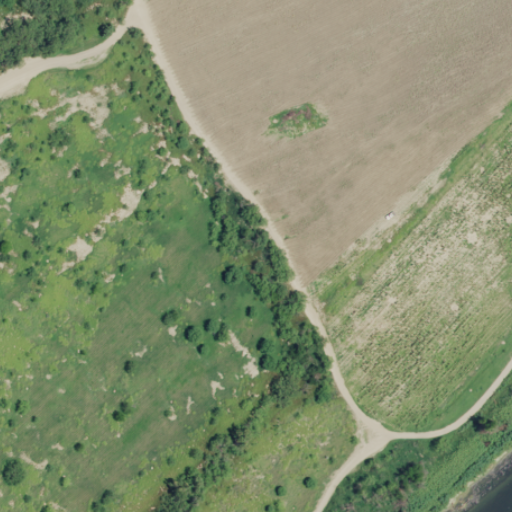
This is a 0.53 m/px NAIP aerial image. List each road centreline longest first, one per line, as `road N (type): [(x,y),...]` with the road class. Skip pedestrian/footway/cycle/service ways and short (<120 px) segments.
road 1 (track): [(140,0),(187,104),(291,264),(371,439)]
road 2 (track): [(146,12),(92,57),(0,95)]
